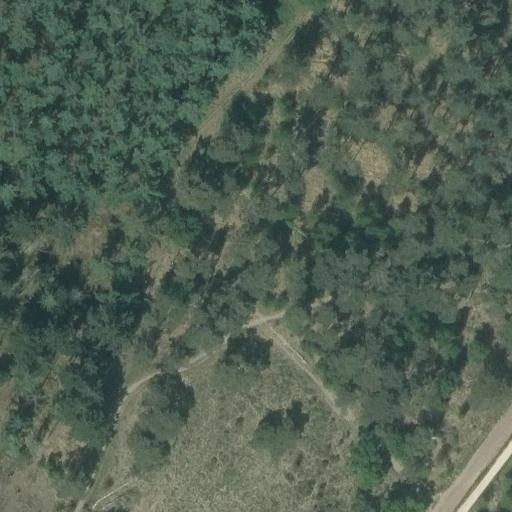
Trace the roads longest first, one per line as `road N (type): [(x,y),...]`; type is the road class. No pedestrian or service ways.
road 1 (track): [(314,0),(252,80),(192,119),(173,155),(116,403),(74,511)]
road 2 (unknown): [(425,511),(371,444),(159,223),(98,214),(0,218)]
